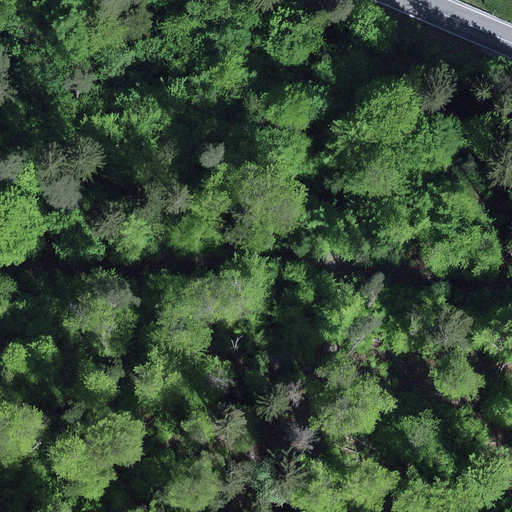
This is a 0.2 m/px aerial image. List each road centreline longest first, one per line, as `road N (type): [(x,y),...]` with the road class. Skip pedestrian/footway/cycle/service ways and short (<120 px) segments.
road 1 (track): [(511,209),(76,87),(0,44)]
road 2 (track): [(511,293),(360,269),(0,267)]
